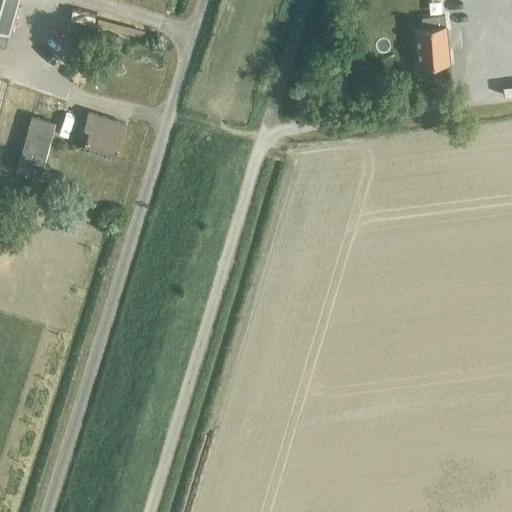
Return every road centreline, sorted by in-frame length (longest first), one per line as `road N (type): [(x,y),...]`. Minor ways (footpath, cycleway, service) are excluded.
road 1 (unclassified): [(50,511),(208,0)]
road 2 (unclassified): [(154,511),(263,136)]
road 3 (track): [(263,136),(305,0)]
